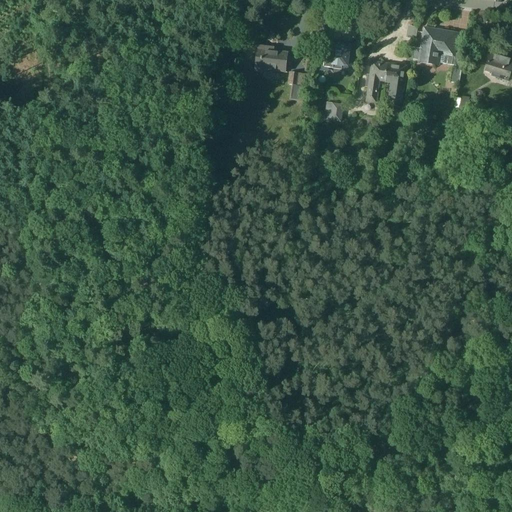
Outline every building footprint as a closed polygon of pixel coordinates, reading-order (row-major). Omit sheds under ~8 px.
[(332,27),(319,26),(315,47),(328,49),(329,45),(330,45),(332,27)] [(417,43),(420,31),(409,29),(406,41),(417,43)] [(457,38),(425,33),(422,53),(420,64),(420,66),(436,68),(437,61),(438,62),(439,59),(437,58),(438,54),(454,57),(457,38)] [(330,45),(329,45),(328,49),(327,61),(326,61),(326,65),(327,65),(326,69),(350,72),(353,48),(330,45)] [(289,58),(267,55),(268,52),(259,51),(256,76),(265,77),(265,74),(286,77),(289,58)] [(420,64),(422,53),(415,52),(413,63),(420,64)] [(511,72),(511,63),(492,58),(486,75),(493,77),(492,79),(502,82),(502,80),(509,82),(511,72)] [(373,66),(370,80),(367,80),(366,90),(369,91),(367,106),(376,107),(379,88),(377,88),(377,84),(386,85),(388,68),(373,66)] [(406,71),(388,68),(386,85),(393,86),(390,109),(401,110),(403,94),(406,95),(407,87),(404,86),(406,71)] [(463,70),(454,69),(451,86),(460,87),(463,70)] [(300,78),(291,76),(289,88),(299,90),(300,78)] [(307,78),(300,78),(299,90),(306,90),(307,78)] [(461,99),(461,108),(470,109),(471,100),(461,99)] [(344,109),(328,107),(326,123),(341,125),(344,109)]
